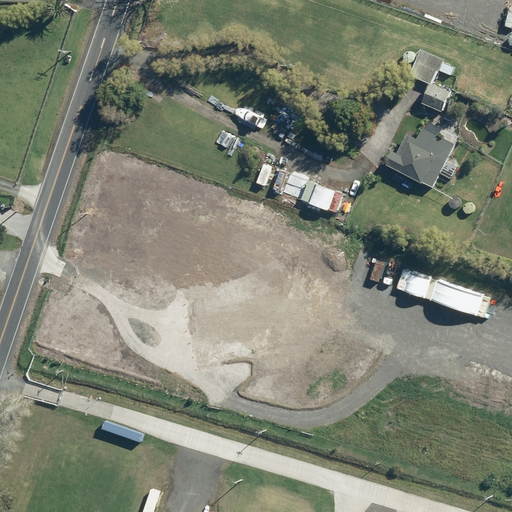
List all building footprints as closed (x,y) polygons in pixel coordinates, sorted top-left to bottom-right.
[(446,62),(447,58),(424,49),(405,94),(449,112),(458,91),(437,82),(442,71),(455,76),(458,68),(446,62)] [(389,160),(438,185),(460,143),(425,125),(420,135),(409,129),(400,147),(396,145),(389,160)] [(260,182),(268,185),(275,167),(267,164),(260,182)] [(343,187),(312,179),(307,199),(338,207),(343,187)] [(228,238),(179,244),(196,369),(245,363),(228,238)] [(282,373),(251,369),(248,395),(278,400),(282,373)]
